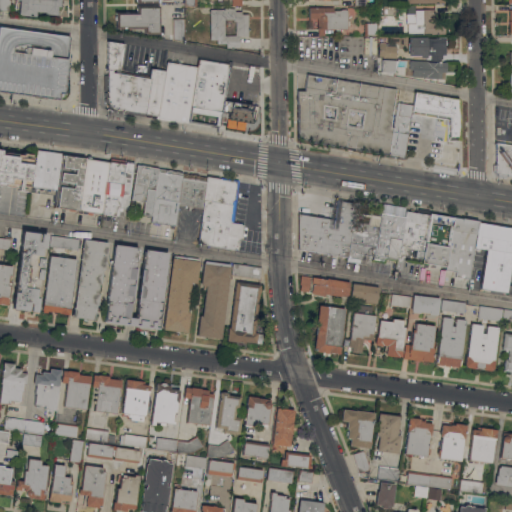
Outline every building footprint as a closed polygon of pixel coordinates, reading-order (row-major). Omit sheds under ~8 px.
[(0,0),(10,0),(10,11),(0,11),(0,0)] [(59,0),(59,6),(57,6),(56,15),(46,14),(46,13),(44,13),(44,11),(35,11),(35,16),(20,15),(18,12),(18,0),(59,0)] [(159,5),(159,6),(161,6),(161,15),(159,15),(159,34),(143,33),(143,28),(115,28),(115,12),(136,12),(136,5),(159,5)] [(382,16),(381,5),(394,5),(394,15),(382,16)] [(332,7),(332,10),(337,10),(341,9),(344,9),(346,10),(346,20),(349,20),(349,25),(346,25),(346,29),(337,29),(337,31),(335,31),(335,28),(323,29),(323,35),(317,35),(317,18),(308,18),(308,7),(332,7)] [(209,10),(223,10),(223,8),(233,8),(233,11),(241,11),(241,14),(247,14),(247,36),(237,36),(237,46),(209,46),(209,10)] [(406,33),(406,23),(405,23),(405,14),(406,14),(406,9),(413,9),(413,10),(422,10),(422,9),(434,9),(433,24),(444,24),(444,34),(430,34),(430,33),(422,33),(406,33)] [(181,18),(181,38),(172,38),(172,18),(181,18)] [(377,23),(377,35),(363,35),(363,23),(377,23)] [(0,26),(68,36),(66,52),(68,53),(64,93),(61,93),(60,96),(58,95),(57,99),(0,90),(0,26)] [(387,36),(387,46),(395,46),(395,58),(381,57),(381,56),(377,56),(378,42),(376,42),(376,36),(387,36)] [(441,55),(441,60),(430,59),(430,55),(426,55),(426,58),(419,58),(419,56),(407,56),(407,37),(426,37),(426,38),(434,38),(434,37),(444,37),(444,55),(441,55)] [(157,115),(113,110),(108,104),(106,41),(123,43),(118,68),(111,69),(111,73),(148,78),(149,69),(163,70),(157,115)] [(400,56),(406,57),(406,58),(409,58),(409,60),(445,62),(445,72),(440,72),(440,79),(425,78),(421,77),(411,77),(412,69),(399,69),(399,58),(400,59),(400,56)] [(187,123),(194,66),(195,59),(227,63),(219,127),(187,123)] [(389,71),(378,71),(378,59),(389,59),(389,71)] [(163,70),(157,115),(156,119),(187,123),(194,66),(164,62),(163,70)] [(306,74),(397,89),(395,102),(410,105),(401,156),(296,138),(295,91),(303,90),(306,74)] [(410,114),(414,92),(456,99),(456,135),(445,135),(444,119),(410,114)] [(259,106),(229,102),(228,113),(219,112),(218,121),(255,127),(259,106)] [(511,179),(496,177),(492,171),(492,163),(495,163),(495,142),(511,144),(511,179)] [(30,186),(35,150),(59,153),(55,189),(30,186)] [(0,183),(15,186),(14,190),(27,192),(31,164),(16,162),(16,157),(0,155),(0,183)] [(76,210),(55,208),(58,186),(71,188),(72,183),(58,181),(60,172),(73,174),(73,169),(60,167),(62,156),(83,158),(76,210)] [(83,158),(76,210),(100,213),(107,161),(83,158)] [(100,213),(107,161),(123,163),(124,161),(133,162),(127,210),(118,209),(117,215),(100,213)] [(130,200),(134,164),(139,165),(139,167),(148,169),(148,166),(156,167),(156,171),(150,216),(140,215),(142,201),(130,200)] [(156,171),(150,216),(149,223),(174,226),(177,205),(180,178),(181,172),(164,170),(163,172),(156,171)] [(205,181),(201,208),(196,245),(238,250),(239,237),(241,237),(243,224),(231,222),(237,181),(205,177),(205,181)] [(177,205),(180,178),(205,181),(201,208),(177,205)] [(297,250),(296,214),(329,219),(333,199),(354,202),(353,211),(346,257),(297,250)] [(353,211),(346,257),(345,260),(371,264),(372,256),(378,215),(353,211)] [(372,256),(378,215),(379,214),(403,218),(404,211),(427,215),(421,259),(412,258),(412,255),(404,253),(403,255),(397,254),(396,259),(372,256)] [(421,259),(427,215),(428,214),(452,218),(444,267),(420,263),(421,259)] [(452,218),(444,267),(443,270),(454,271),(453,276),(468,278),(473,247),(476,223),(477,221),(452,218)] [(473,247),(476,223),(511,228),(511,264),(507,294),(477,289),(484,249),(473,247)] [(13,292),(17,292),(17,288),(14,288),(21,231),(37,233),(36,241),(38,241),(39,233),(46,234),(44,248),(43,248),(42,258),(43,258),(40,279),(39,279),(36,298),(37,298),(35,312),(29,311),(29,310),(27,309),(26,311),(11,309),(13,292)] [(78,239),(76,250),(48,246),(50,235),(78,239)] [(0,236),(0,248),(8,249),(9,238),(0,236)] [(107,242),(104,269),(102,269),(100,283),(98,283),(97,293),(99,294),(97,305),(96,305),(94,319),(73,316),(83,239),(107,242)] [(126,324),(124,324),(123,326),(110,325),(111,322),(107,322),(106,322),(104,322),(103,321),(111,262),(109,262),(109,259),(111,260),(113,244),(137,247),(126,324)] [(167,253),(164,278),(168,279),(166,289),(162,288),(161,302),(164,303),(163,310),(159,309),(159,311),(162,312),(160,325),(157,325),(157,329),(156,329),(155,329),(153,329),(152,328),(149,327),(149,330),(136,329),(136,327),(133,326),(143,249),(167,253)] [(68,314),(64,314),(63,315),(62,315),(61,314),(61,313),(58,313),(58,312),(56,311),(55,312),(54,313),(53,313),(51,311),(49,311),(48,312),(47,312),(46,310),(45,312),(41,312),(41,310),(48,255),(75,259),(68,314)] [(172,257),(173,258),(173,255),(198,258),(198,261),(195,283),(193,282),(192,287),(189,286),(186,312),(188,312),(186,332),(162,329),(172,257)] [(220,339),(196,335),(198,315),(201,316),(205,290),(202,289),(202,285),(200,285),(203,263),(204,263),(204,261),(229,264),(229,266),(230,266),(220,339)] [(10,275),(8,275),(7,282),(9,282),(7,304),(4,304),(4,305),(0,304),(0,264),(11,265),(10,275)] [(229,275),(231,264),(260,267),(259,279),(229,275)] [(348,281),(346,297),(327,294),(327,295),(298,291),(299,285),(298,285),(299,275),(348,281)] [(253,332),(256,332),(256,333),(261,334),(260,344),(244,342),(244,343),(241,343),(241,344),(236,343),(236,342),(225,341),(227,327),(228,327),(234,281),(259,284),(253,332)] [(350,283),(377,286),(375,303),(362,302),(362,299),(348,297),(350,283)] [(388,305),(390,293),(410,296),(408,308),(388,305)] [(438,298),(436,314),(435,314),(435,315),(427,314),(428,313),(418,312),(418,313),(411,312),(411,311),(409,311),(411,295),(438,298)] [(462,313),(439,310),(440,299),(464,302),(462,313)] [(338,353),(327,352),(327,353),(312,351),(315,327),(314,327),(317,304),(344,308),(338,353)] [(501,308),(499,321),(476,318),(478,306),(501,308)] [(511,309),(511,322),(500,321),(502,309),(511,309)] [(352,312),(374,315),(373,326),(374,326),(373,331),(372,330),(370,340),(361,339),(359,352),(349,351),(350,347),(342,346),(343,339),(348,339),(352,312)] [(440,316),(450,318),(449,325),(452,326),(453,318),(463,319),(457,367),(434,364),(440,316)] [(377,320),(389,321),(390,317),(402,319),(401,327),(403,327),(400,354),(399,355),(399,356),(398,357),(396,356),(384,355),(385,345),(381,345),(373,344),(374,337),(375,337),(377,320)] [(414,322),(433,324),(429,353),(431,353),(430,362),(419,361),(420,360),(401,357),(403,343),(409,344),(410,331),(412,332),(414,322)] [(469,323),(480,324),(479,332),(483,333),(484,325),(496,326),(490,371),(463,367),(469,323)] [(502,333),(511,334),(511,373),(510,373),(510,371),(506,371),(505,372),(503,372),(503,371),(501,370),(503,359),(505,359),(507,350),(500,349),(502,333)] [(0,382),(2,362),(13,363),(13,367),(20,368),(20,372),(27,373),(25,383),(23,383),(22,391),(20,391),(19,402),(9,400),(9,403),(6,403),(5,404),(0,403),(0,382)] [(58,390),(57,392),(54,410),(52,410),(48,410),(46,409),(43,408),(43,405),(33,403),(35,393),(34,393),(35,385),(33,384),(34,374),(41,375),(41,372),(48,373),(49,368),(60,370),(58,390)] [(61,382),(63,370),(66,371),(66,370),(77,371),(77,374),(90,375),(88,387),(87,387),(84,409),(62,406),(65,383),(61,382)] [(121,380),(119,391),(118,391),(117,400),(118,401),(118,405),(116,405),(115,413),(112,413),(112,414),(107,414),(107,412),(93,410),(96,387),(91,386),(93,374),(97,375),(97,374),(108,375),(108,378),(121,380)] [(141,381),(140,384),(148,385),(144,416),(143,416),(142,421),(130,420),(130,417),(128,417),(128,416),(126,416),(126,415),(122,414),(123,413),(121,412),(124,389),(123,389),(124,379),(141,381)] [(155,383),(159,384),(161,383),(163,383),(165,384),(169,385),(169,388),(178,390),(177,402),(176,402),(176,404),(177,404),(177,408),(176,408),(175,414),(173,414),(172,421),(174,421),(174,424),(165,423),(164,426),(159,425),(159,422),(154,421),(154,425),(149,424),(155,383)] [(190,388),(190,387),(200,388),(199,389),(207,390),(206,393),(212,394),(207,425),(185,422),(188,398),(183,397),(185,387),(190,388)] [(237,408),(235,408),(234,417),(240,418),(237,434),(221,431),(221,428),(214,427),(219,392),(227,393),(227,395),(239,396),(237,408)] [(243,420),(242,420),(243,417),(244,417),(246,396),(256,397),(256,398),(269,399),(266,424),(265,424),(265,427),(259,426),(259,425),(252,424),(252,425),(249,425),(249,426),(247,426),(247,425),(246,425),(246,426),(243,426),(244,424),(243,424),(243,420)] [(288,446),(276,444),(276,447),(270,447),(276,407),(293,410),(288,446)] [(373,412),(368,448),(348,445),(349,438),(345,437),(346,429),(344,429),(345,421),(340,420),(341,409),(354,411),(354,410),(373,412)] [(398,416),(396,435),(399,435),(396,453),(375,450),(378,435),(374,435),(377,413),(398,416)] [(42,433),(3,429),(4,416),(44,421),(42,433)] [(406,431),(405,431),(407,417),(418,418),(418,420),(422,421),(422,422),(431,423),(429,435),(428,435),(426,448),(428,449),(427,454),(425,454),(425,456),(403,453),(406,431)] [(438,455),(436,455),(437,449),(438,450),(440,436),(438,436),(440,424),(448,425),(449,421),(452,421),(451,425),(453,425),(453,423),(465,424),(463,439),(462,439),(459,460),(437,457),(438,455)] [(77,425),(75,437),(54,434),(56,422),(77,425)] [(86,427),(107,430),(107,434),(115,435),(113,443),(84,439),(86,427)] [(467,459),(471,429),(475,429),(475,427),(495,429),(494,439),(493,439),(490,463),(467,459)] [(7,442),(0,441),(0,430),(8,431),(7,442)] [(511,486),(494,484),(495,475),(496,475),(497,467),(498,467),(499,465),(511,467),(511,459),(498,457),(502,432),(511,433),(511,486)] [(40,435),(39,447),(20,444),(22,433),(40,435)] [(145,448),(121,445),(123,433),(146,436),(145,448)] [(177,441),(186,442),(196,436),(202,446),(192,452),(187,453),(176,451),(177,441)] [(154,448),(156,437),(176,439),(176,440),(177,441),(176,451),(154,448)] [(82,440),(79,463),(68,461),(71,439),(82,440)] [(227,439),(233,449),(223,456),(216,457),(206,455),(208,444),(218,445),(227,439)] [(138,449),(137,463),(112,460),(112,459),(85,456),(86,442),(114,445),(114,446),(138,449)] [(267,446),(266,458),(241,454),(242,443),(267,446)] [(175,453),(174,464),(172,464),(172,466),(162,464),(162,463),(160,462),(162,451),(175,453)] [(309,454),(308,465),(310,465),(309,468),(285,465),(285,466),(279,465),(279,459),(283,459),(284,451),(309,454)] [(357,473),(351,454),(362,451),(368,470),(357,473)] [(205,457),(203,468),(183,465),(185,454),(205,457)] [(42,499),(27,497),(25,496),(25,494),(25,491),(15,489),(17,479),(21,480),(23,470),(25,470),(27,458),(40,460),(39,464),(46,465),(42,499)] [(233,463),(232,469),(230,469),(229,476),(205,473),(207,459),(233,463)] [(47,501),(48,489),(49,490),(51,477),(49,477),(51,461),(66,463),(64,476),(68,476),(67,485),(69,485),(67,503),(47,501)] [(9,470),(11,470),(10,474),(9,474),(8,480),(13,480),(11,495),(9,495),(8,496),(4,495),(4,494),(0,493),(0,464),(8,466),(8,468),(10,468),(9,470)] [(99,508),(84,506),(85,496),(85,494),(79,494),(83,465),(101,467),(101,471),(104,471),(99,508)] [(237,466),(261,470),(260,482),(235,479),(237,466)] [(375,479),(377,466),(398,468),(396,481),(375,479)] [(291,471),(289,483),(265,480),(267,467),(291,471)] [(311,471),(310,482),(297,481),(298,470),(311,471)] [(405,483),(407,471),(430,474),(451,477),(449,488),(428,486),(405,483)] [(112,502),(114,502),(116,488),(118,488),(119,477),(121,477),(121,475),(133,477),(133,475),(138,475),(137,483),(134,508),(125,508),(125,511),(111,509),(112,502)] [(164,501),(163,511),(138,509),(141,481),(145,481),(145,477),(162,479),(161,488),(162,490),(162,493),(165,493),(164,501)] [(471,493),(470,504),(457,503),(458,491),(459,479),(482,482),(481,494),(471,493)] [(394,483),(391,507),(374,505),(376,491),(377,491),(378,481),(394,483)] [(426,498),(412,496),(414,485),(428,487),(441,489),(439,499),(426,498)] [(193,511),(168,511),(169,510),(173,488),(177,488),(178,486),(180,487),(180,489),(196,491),(193,511)] [(286,509),(288,510),(287,511),(267,511),(269,499),(268,499),(269,492),(275,493),(274,494),(282,496),(282,498),(287,498),(286,509)] [(504,497),(511,498),(511,509),(503,509),(504,497)] [(242,499),(242,501),(255,503),(253,511),(230,511),(233,498),(242,499)] [(320,511),(296,511),(298,499),(322,502),(320,511)]
